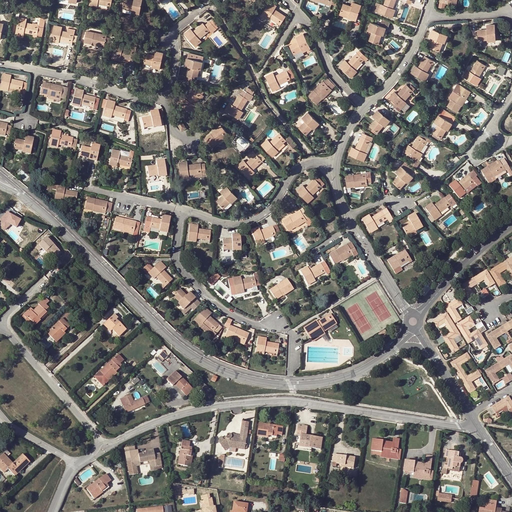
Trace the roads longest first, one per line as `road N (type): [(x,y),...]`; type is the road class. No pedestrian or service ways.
road 1 (residential): [(480,430),(277,400),(229,403),(98,440)]
road 2 (residential): [(288,384),(235,378),(186,356),(0,177)]
road 3 (residential): [(181,210),(184,271),(237,321),(263,332),(285,328)]
road 4 (residential): [(333,167),(311,157),(257,216),(241,222),(181,210)]
road 5 (residential): [(98,440),(0,324)]
road 6 (residential): [(33,71),(167,105)]
road 7 (unclassified): [(419,316),(468,257),(511,226)]
